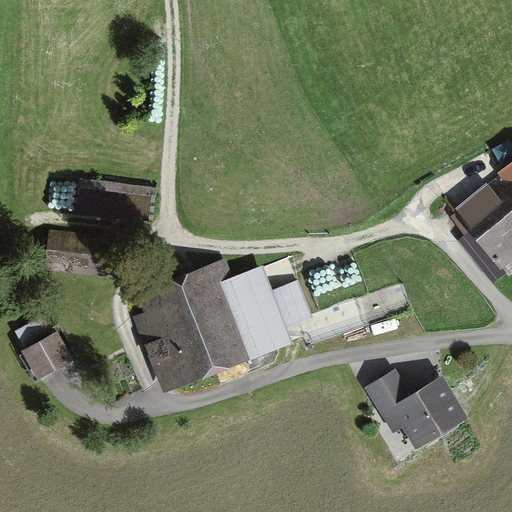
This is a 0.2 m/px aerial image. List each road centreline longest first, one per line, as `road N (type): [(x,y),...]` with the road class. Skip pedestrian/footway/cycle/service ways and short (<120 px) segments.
road 1 (track): [(511,306),(417,228),(302,244),(208,243),(182,233),(171,220),(176,0)]
road 2 (track): [(0,239),(50,223),(171,220)]
